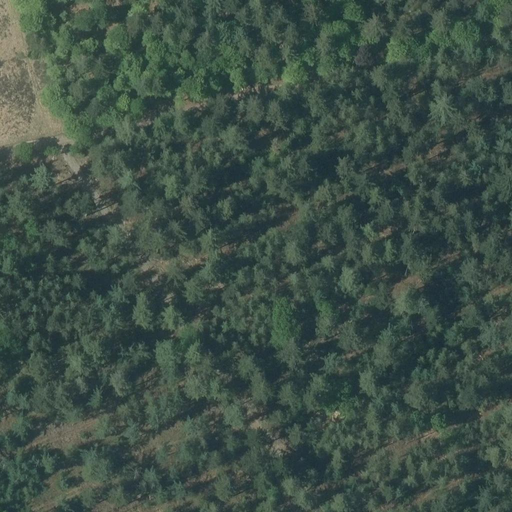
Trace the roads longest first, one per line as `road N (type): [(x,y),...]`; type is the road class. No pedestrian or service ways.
road 1 (track): [(511,32),(0,152)]
road 2 (track): [(61,138),(87,190),(314,511)]
